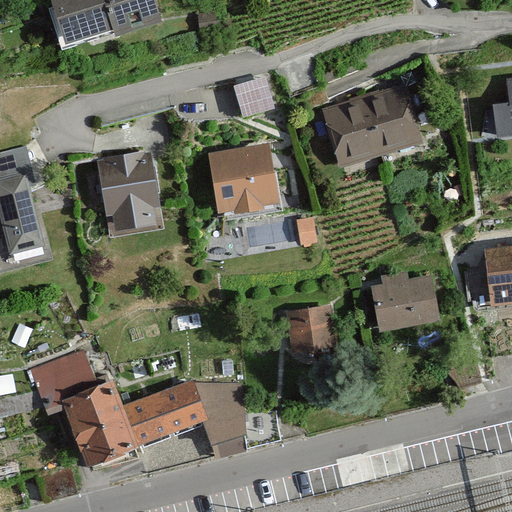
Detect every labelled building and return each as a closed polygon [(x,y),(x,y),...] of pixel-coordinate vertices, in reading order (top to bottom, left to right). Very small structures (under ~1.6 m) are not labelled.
[(152,0),(58,0),(71,39),(116,25),(118,31),(158,19),(152,0)] [(219,14),(203,15),(204,32),(221,30),(219,14)] [(334,101),(325,75),(296,86),(306,112),(334,101)] [(248,120),(280,110),(270,76),(238,86),(248,120)] [(416,88),(375,101),(393,157),(433,145),(416,88)] [(375,101),(332,114),(350,171),(393,157),(375,101)] [(281,147),(221,157),(232,218),(291,207),(281,147)] [(15,155),(0,158),(0,179),(0,180),(21,174),(15,155)] [(158,156),(108,165),(121,236),(171,226),(158,156)] [(38,175),(3,185),(23,258),(58,248),(38,175)] [(319,226),(309,228),(311,242),(321,240),(319,226)] [(511,246),(486,250),(492,306),(511,303),(511,246)] [(395,291),(384,293),(391,334),(453,323),(445,280),(416,286),(414,277),(393,281),(395,291)] [(341,312),(300,316),(304,352),(345,349),(341,312)] [(511,319),(488,323),(492,356),(511,353),(511,319)] [(92,353),(40,376),(48,396),(50,396),(51,399),(54,407),(59,420),(78,411),(127,391),(121,379),(108,384),(92,353)] [(135,409),(153,449),(211,426),(221,451),(258,441),(263,453),(286,447),(280,416),(255,416),(251,391),(204,385),(135,409)] [(135,409),(127,391),(78,411),(102,470),(153,449),(135,409)] [(51,399),(4,407),(5,416),(54,407),(51,399)] [(159,465),(153,449),(102,470),(105,476),(159,465)] [(43,479),(51,509),(86,499),(78,469),(43,479)]
